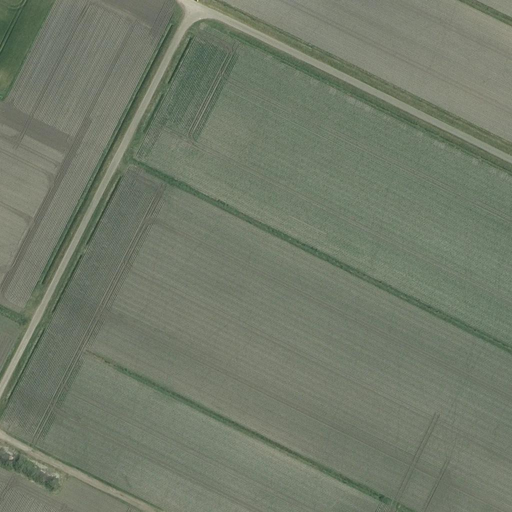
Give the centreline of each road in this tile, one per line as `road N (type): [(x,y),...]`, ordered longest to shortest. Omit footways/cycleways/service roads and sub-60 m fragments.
road 1 (unclassified): [(511,160),(193,5),(0,390)]
road 2 (track): [(147,511),(0,436)]
